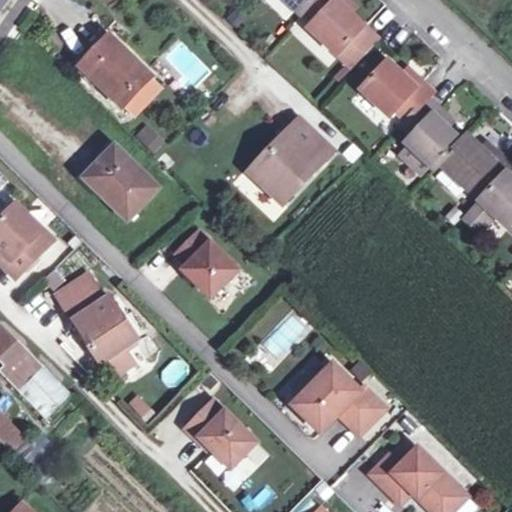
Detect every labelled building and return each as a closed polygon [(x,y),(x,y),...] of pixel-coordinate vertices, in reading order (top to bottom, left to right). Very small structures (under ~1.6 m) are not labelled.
[(284,0),(301,15),(303,12),(314,0),(284,0)] [(351,12),(337,0),(314,0),(303,12),(313,22),(308,28),(337,55),(353,70),(380,40),(365,26),(351,12)] [(356,7),(348,0),(337,0),(351,12),(356,7)] [(70,27),(60,33),(72,54),(82,48),(70,27)] [(80,67),(123,108),(125,106),(151,79),(153,77),(131,56),(128,60),(106,39),(80,67)] [(396,112),(407,122),(431,95),(434,93),(422,81),(422,82),(417,87),(404,75),(388,61),(361,90),(390,117),(396,112)] [(417,87),(422,82),(409,69),(404,75),(417,87)] [(125,106),(134,115),(160,89),(151,79),(125,106)] [(450,124),(437,111),(442,106),(431,95),(407,122),(404,125),(414,134),(409,140),(411,142),(435,165),(437,167),(440,163),(464,137),(450,124)] [(456,118),(442,106),(437,111),(450,124),(456,118)] [(333,152),(300,121),(270,153),(275,158),(256,178),(284,204),(333,152)] [(145,125),(134,137),(153,155),(165,143),(145,125)] [(496,160),(483,148),(468,134),(464,137),(440,163),(470,191),(471,191),(481,200),(508,172),(511,167),(511,164),(502,155),(496,160)] [(435,165),(411,142),(403,152),(426,174),(435,165)] [(496,160),(502,155),(489,142),(483,148),(496,160)] [(161,190),(117,147),(86,179),(130,222),(161,190)] [(511,175),(508,172),(481,200),(481,201),(465,218),(481,232),(496,216),(509,228),(511,224),(511,175)] [(7,256),(0,263),(17,278),(52,242),(16,206),(0,222),(0,248),(1,249),(7,256)] [(200,233),(178,255),(188,266),(184,270),(212,298),(239,271),(200,233)] [(138,339),(110,297),(105,301),(88,276),(58,296),(102,363),(106,360),(125,348),(138,339)] [(19,388),(40,367),(0,325),(0,357),(8,366),(3,371),(19,388)] [(125,348),(106,360),(118,377),(136,365),(125,348)] [(158,373),(169,389),(192,373),(181,357),(158,373)] [(365,387),(362,391),(335,364),(294,405),(322,433),(344,411),(351,418),(347,422),(361,436),(387,409),(365,387)] [(47,417),(69,396),(40,367),(19,388),(47,417)] [(127,404),(144,422),(154,413),(137,395),(127,404)] [(214,402),(187,430),(199,442),(202,439),(232,469),(257,443),(226,412),(226,413),(214,402)] [(0,436),(12,449),(24,438),(0,412),(0,436)] [(39,468),(54,457),(37,433),(26,441),(35,454),(31,457),(39,468)] [(454,511),(469,497),(419,448),(401,466),(390,456),(371,475),(401,504),(412,493),(419,499),(423,495),(440,511),(454,511)] [(440,511),(423,495),(419,499),(431,511),(440,511)]
